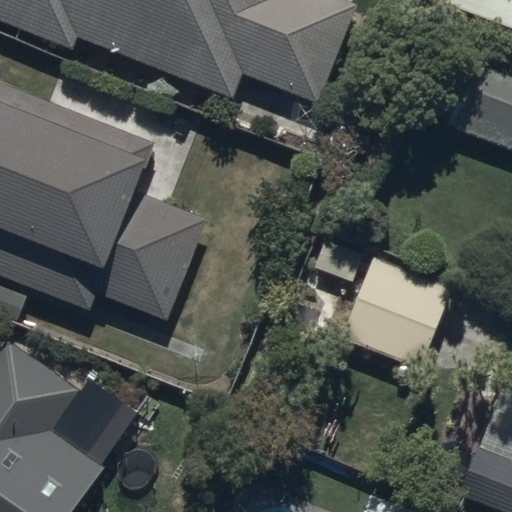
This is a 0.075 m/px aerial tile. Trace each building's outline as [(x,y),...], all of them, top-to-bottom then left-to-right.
[(0,0),(0,30),(75,60),(80,48),(234,110),(243,86),(317,115),(357,17),(315,0),(0,0)] [(511,160),(511,87),(461,68),(437,134),(511,160)] [(0,285),(92,319),(98,303),(171,329),(208,228),(145,205),(163,155),(0,95),(0,285)] [(457,300),(373,265),(339,344),(424,379),(457,300)] [(0,511),(84,511),(142,426),(91,392),(83,405),(6,354),(0,362),(0,511)] [(511,511),(511,408),(504,405),(481,459),(476,457),(458,500),(486,511),(511,511)]
